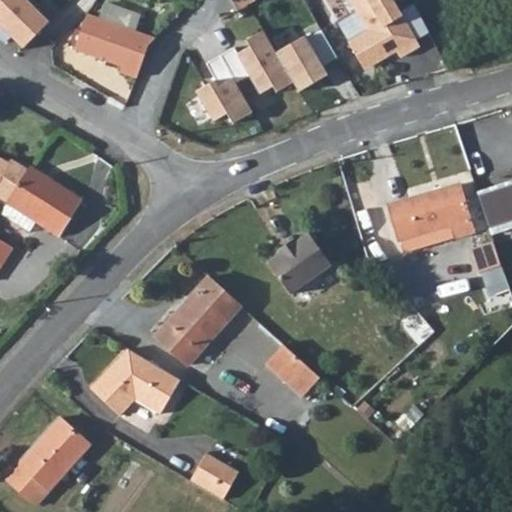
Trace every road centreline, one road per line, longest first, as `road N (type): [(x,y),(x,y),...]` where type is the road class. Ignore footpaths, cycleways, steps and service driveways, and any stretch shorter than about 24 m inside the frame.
road 1 (unclassified): [(196,192),(265,153),(511,80)]
road 2 (unclassified): [(0,387),(196,192)]
road 3 (residential): [(196,192),(129,140),(0,61)]
